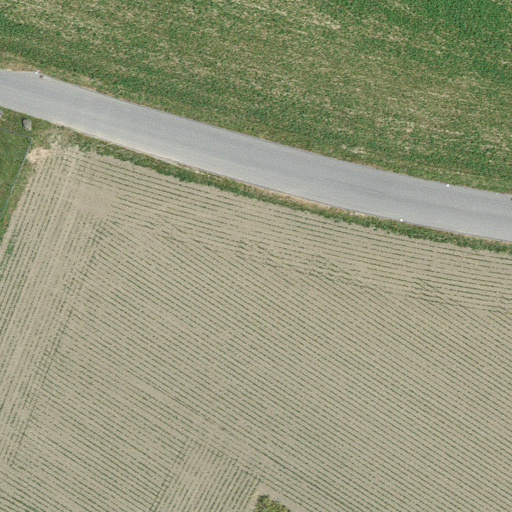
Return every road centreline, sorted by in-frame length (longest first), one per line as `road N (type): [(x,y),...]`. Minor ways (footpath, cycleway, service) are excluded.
road 1 (unclassified): [(511,227),(220,167)]
road 2 (residential): [(220,167),(0,107)]
